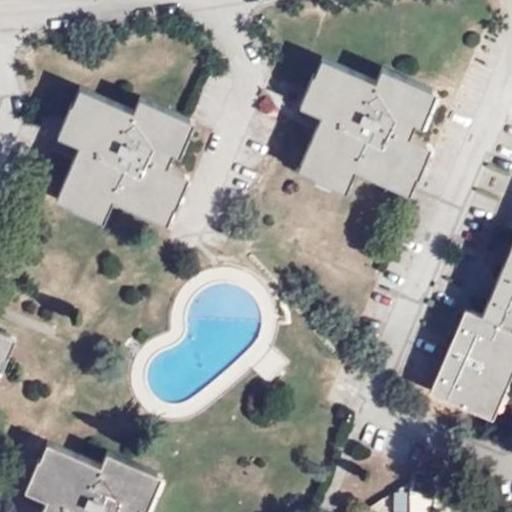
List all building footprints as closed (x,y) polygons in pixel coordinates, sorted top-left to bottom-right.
[(424,121),(438,86),(383,63),(377,76),(324,53),(316,70),(314,70),(301,101),(323,111),(318,122),(300,164),(315,171),(317,173),(348,187),(357,166),(410,189),(418,171),(420,171),(432,140),(410,131),(416,119),(424,121)] [(134,105),(88,90),(68,138),(81,143),(77,154),(62,192),(109,213),(115,199),(161,218),(179,178),(185,183),(190,170),(169,160),(175,148),(181,150),(196,116),(140,91),(134,105)] [(511,242),(501,269),(483,311),(467,304),(450,343),(430,388),(493,416),(511,371),(511,242)] [(0,372),(17,333),(0,325),(0,372)] [(140,511),(157,470),(111,450),(105,464),(57,444),(37,491),(49,497),(45,507),(42,511),(140,511)] [(393,511),(408,510),(406,488),(391,490),(393,511)]
